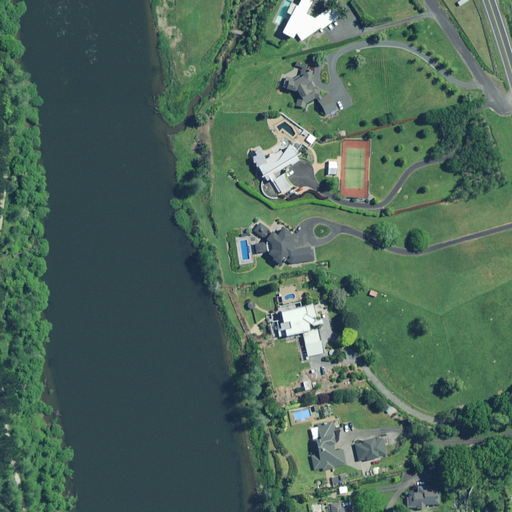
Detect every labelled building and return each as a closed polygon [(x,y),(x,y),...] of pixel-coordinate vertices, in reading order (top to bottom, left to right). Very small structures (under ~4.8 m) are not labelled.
[(311,0),(299,0),(296,7),(290,4),(286,12),(290,15),(281,33),(292,38),(295,32),(301,41),(319,28),(320,30),(338,18),(330,7),(314,18),(305,13),(311,0)] [(301,68),(299,75),(293,79),(286,77),(282,87),(297,92),(298,95),(295,105),(304,109),(306,104),(316,98),(325,115),(337,109),(329,94),(320,99),(310,82),(313,72),(301,68)] [(271,184),(273,183),(278,192),(280,192),(282,195),(293,186),(292,186),(291,185),(290,184),(289,183),(288,182),(287,181),(287,180),(286,179),(286,178),(285,177),(285,176),(285,175),(285,174),(285,173),(276,179),(273,174),(290,164),(291,166),(299,161),(294,153),(296,152),(288,145),(281,154),(279,150),(269,153),(268,158),(264,159),(259,146),(258,146),(258,147),(257,147),(256,147),(256,148),(255,149),(255,150),(255,151),(255,156),(251,156),(252,163),(254,163),(255,168),(258,168),(258,173),(261,173),(262,175),(260,177),(261,178),(263,177),(266,182),(269,180),(271,184)] [(338,160),(328,160),(328,176),(338,176),(338,160)] [(286,261),(290,265),(314,260),(311,246),(295,250),(292,234),(283,227),(277,235),(261,222),(253,232),(264,241),(265,243),(254,245),(255,254),(266,252),(268,254),(266,256),(280,267),(286,261)] [(306,357),(323,354),(318,329),(309,331),(307,324),(309,323),(312,325),(314,322),(315,320),(312,318),(315,317),(313,306),(280,312),(282,323),(279,324),(279,328),(277,328),(279,337),(284,336),(285,337),(302,334),(306,357)] [(329,406),(320,409),(322,418),(331,416),(329,406)] [(393,410),(389,406),(385,411),(389,415),(393,410)] [(334,429),(333,421),(317,424),(320,439),(312,440),(315,455),(311,456),(313,470),(322,468),(322,470),(334,469),(333,467),(346,465),(343,449),(334,451),(333,444),(335,444),(333,430),(334,429)] [(386,456),(383,437),(360,441),(360,443),(355,444),(358,461),(386,456)] [(439,504),(438,486),(417,486),(417,492),(406,492),(407,508),(417,508),(417,509),(425,509),(424,505),(439,504)] [(350,511),(349,506),(342,507),(341,502),(330,504),(331,511),(350,511)]
